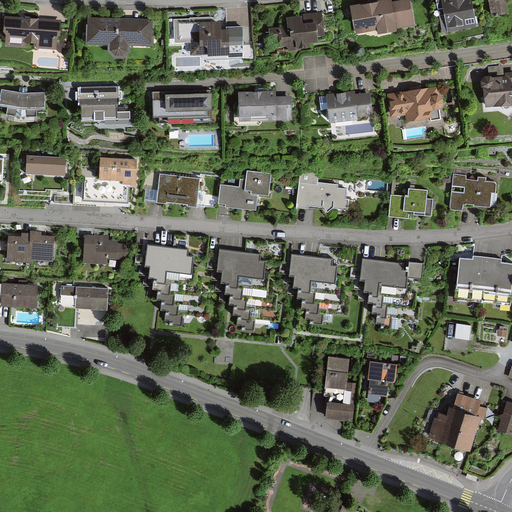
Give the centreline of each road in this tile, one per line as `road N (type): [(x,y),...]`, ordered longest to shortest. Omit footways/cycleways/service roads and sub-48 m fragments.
road 1 (tertiary): [(496,511),(134,369),(0,339)]
road 2 (residential): [(511,228),(393,237),(0,211)]
road 3 (residential): [(178,82),(511,48)]
